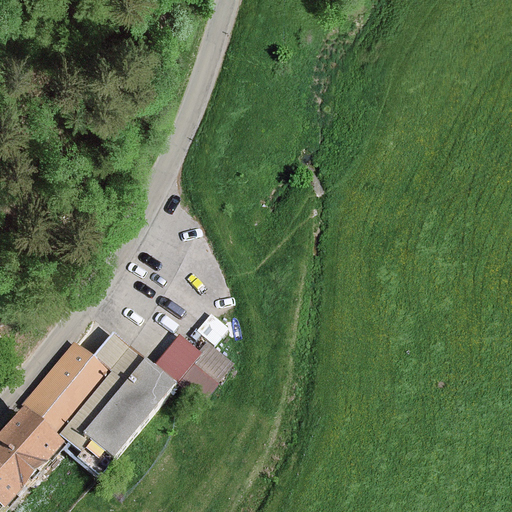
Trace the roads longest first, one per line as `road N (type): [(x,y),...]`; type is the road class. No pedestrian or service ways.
road 1 (unclassified): [(0,407),(78,316),(132,232),(175,147),(226,0)]
road 2 (unknown): [(181,511),(237,438),(265,380),(266,331),(236,244),(184,162)]
road 3 (unknown): [(511,36),(498,37),(429,133),(416,239),(511,257)]
